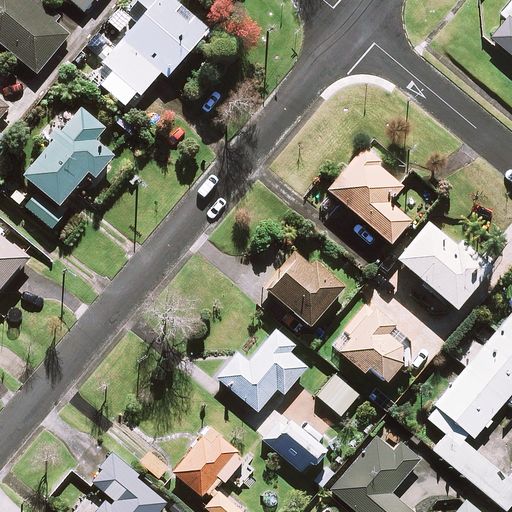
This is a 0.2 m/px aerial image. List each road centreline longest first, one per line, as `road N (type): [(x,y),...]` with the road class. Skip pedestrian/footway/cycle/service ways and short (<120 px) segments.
road 1 (residential): [(0,447),(354,25)]
road 2 (residential): [(354,25),(511,155)]
